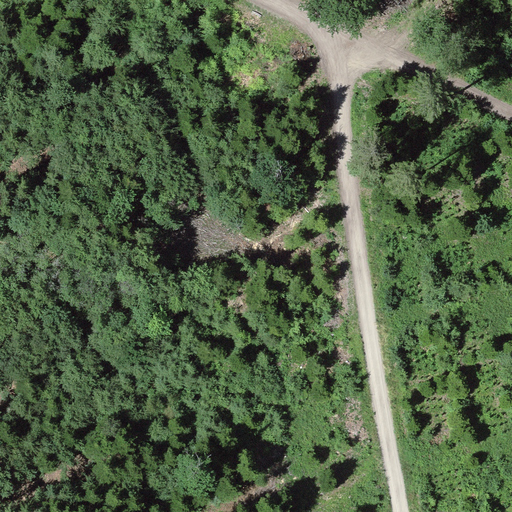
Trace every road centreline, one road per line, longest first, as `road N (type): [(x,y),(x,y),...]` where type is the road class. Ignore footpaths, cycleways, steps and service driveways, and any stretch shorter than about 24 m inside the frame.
road 1 (track): [(411,511),(324,0)]
road 2 (track): [(268,0),(511,116)]
